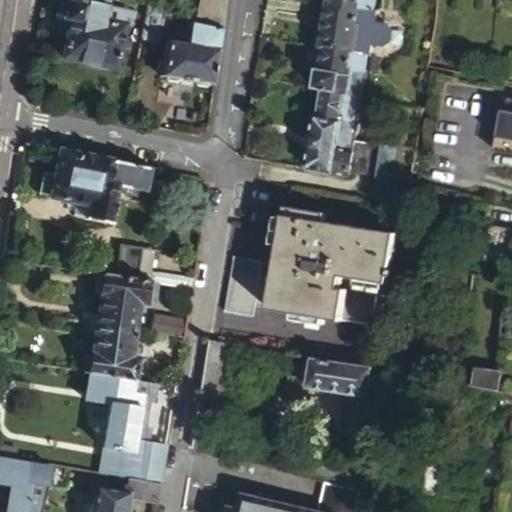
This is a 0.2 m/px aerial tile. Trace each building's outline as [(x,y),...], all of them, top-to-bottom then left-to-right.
[(113,9),(114,0),(69,0),(69,2),(65,1),(61,4),(58,15),(61,18),(65,19),(64,24),(71,25),(69,36),(65,58),(115,69),(124,29),(123,29),(125,20),(136,22),(137,15),(113,9)] [(192,0),(188,23),(221,29),(225,0),(192,0)] [(378,0),(333,0),(333,4),(377,12),(378,0)] [(151,2),(143,39),(159,42),(168,6),(151,2)] [(378,12),(377,12),(333,4),(330,4),(323,47),(326,48),(370,56),(372,45),(385,47),(391,43),(392,33),(388,28),(375,26),(377,15),(378,12)] [(213,85),(221,29),(188,23),(186,22),(183,43),(168,40),(161,76),(165,76),(167,81),(176,83),(179,80),(180,79),(194,82),(194,83),(196,86),(197,87),(202,88),(206,84),(213,85)] [(62,35),(69,36),(71,25),(64,24),(62,35)] [(370,56),(326,48),(323,69),(319,69),(316,88),(323,90),(363,96),(364,96),(370,56)] [(312,140),(311,150),(308,170),(350,178),(351,172),(377,176),(380,185),(387,187),(394,149),(356,142),(363,96),(323,90),(319,116),(316,118),(312,140)] [(511,99),(505,98),(495,153),(511,155),(511,99)] [(311,150),(312,140),(305,138),(303,149),(311,150)] [(146,193),(151,169),(60,149),(54,175),(44,173),(39,193),(50,196),(50,198),(89,206),(86,218),(111,224),(119,187),(146,193)] [(158,196),(164,171),(151,169),(146,193),(158,196)] [(254,306),(374,329),(382,287),(386,288),(387,280),(391,281),(392,274),(389,274),(395,238),(326,224),(327,215),(287,207),(274,279),(260,277),(263,259),(235,253),(223,313),(252,319),(254,306)] [(509,228),(482,223),(475,257),(502,262),(509,228)] [(119,245),(114,277),(147,281),(151,250),(119,245)] [(100,297),(96,325),(132,331),(136,302),(144,303),(147,281),(114,277),(97,274),(94,292),(98,297),(100,297)] [(153,334),(183,339),(185,321),(156,317),(153,334)] [(85,356),(83,371),(83,373),(89,374),(132,380),(136,359),(128,358),(132,331),(96,325),(92,352),(90,352),(85,356)] [(374,329),(368,359),(398,364),(403,335),(374,329)] [(259,369),(262,350),(209,342),(192,450),(221,455),(236,366),(259,369)] [(385,370),(311,358),(306,388),(367,398),(369,385),(383,387),(385,370)] [(478,368),(474,386),(497,390),(500,373),(478,368)] [(99,457),(96,475),(125,480),(158,485),(165,447),(139,443),(133,442),(136,427),(141,397),(151,399),(154,383),(132,380),(89,374),(85,400),(107,404),(100,450),(105,451),(104,458),(99,457)] [(295,457),(292,470),(305,473),(308,460),(295,457)] [(52,467),(0,458),(0,484),(11,487),(5,511),(42,511),(48,488),(52,467)] [(308,460),(305,473),(376,487),(378,474),(308,460)] [(158,485),(125,480),(123,493),(93,489),(89,511),(125,511),(127,499),(155,504),(158,485)] [(353,511),(358,492),(323,484),(316,511),(242,495),(238,509),(227,506),(226,511),(353,511)]
